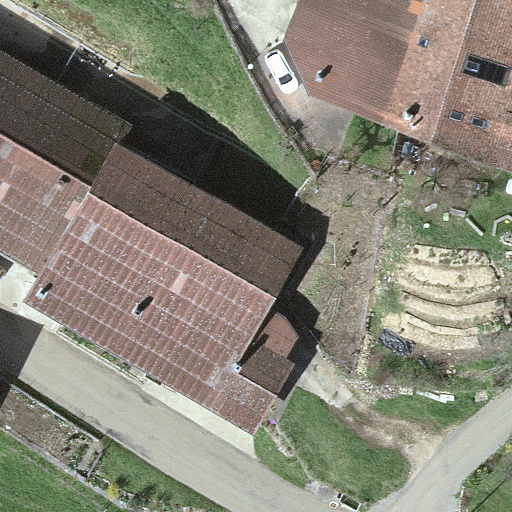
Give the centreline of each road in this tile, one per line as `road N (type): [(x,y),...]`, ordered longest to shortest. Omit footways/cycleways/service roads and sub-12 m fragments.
road 1 (tertiary): [(0,331),(301,511)]
road 2 (unclassified): [(511,410),(415,511)]
